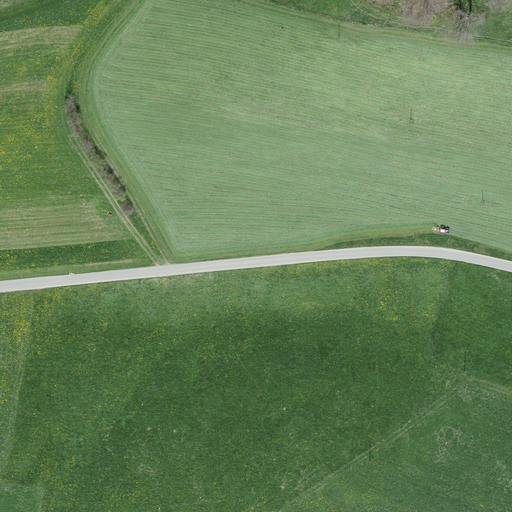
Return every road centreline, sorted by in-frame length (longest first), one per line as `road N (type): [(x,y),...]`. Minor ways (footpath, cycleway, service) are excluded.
road 1 (unclassified): [(511,267),(422,250),(0,286)]
road 2 (track): [(511,393),(474,382),(450,392),(336,477)]
